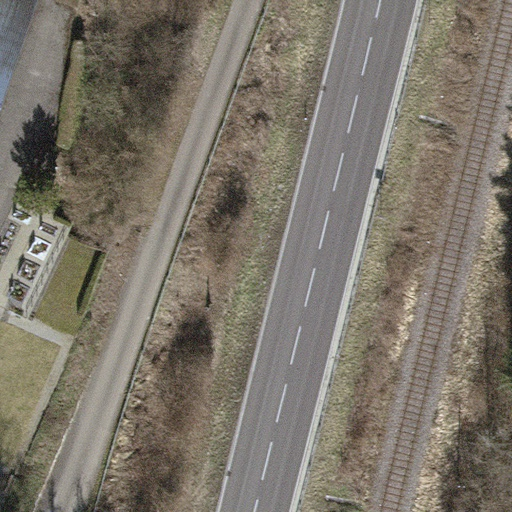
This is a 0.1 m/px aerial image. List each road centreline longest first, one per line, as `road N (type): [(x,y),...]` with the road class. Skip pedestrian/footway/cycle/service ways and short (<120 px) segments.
road 1 (unclassified): [(256,0),(71,511)]
road 2 (primary): [(387,0),(260,511)]
